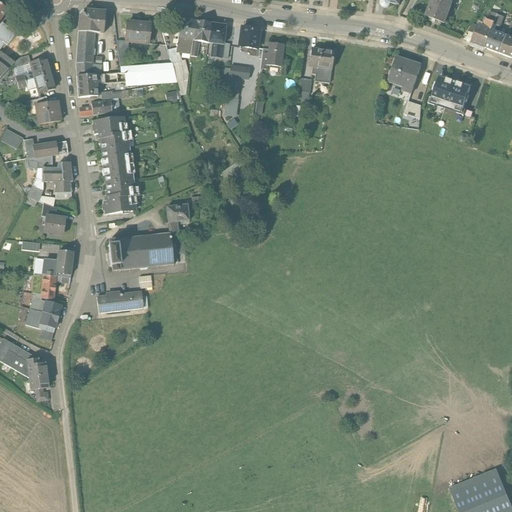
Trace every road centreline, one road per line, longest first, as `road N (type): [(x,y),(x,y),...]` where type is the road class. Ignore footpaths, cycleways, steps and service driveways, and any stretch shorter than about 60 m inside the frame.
road 1 (unclassified): [(139,0),(386,30),(511,73)]
road 2 (residential): [(72,131),(86,237),(57,363)]
road 3 (residential): [(56,0),(72,131)]
